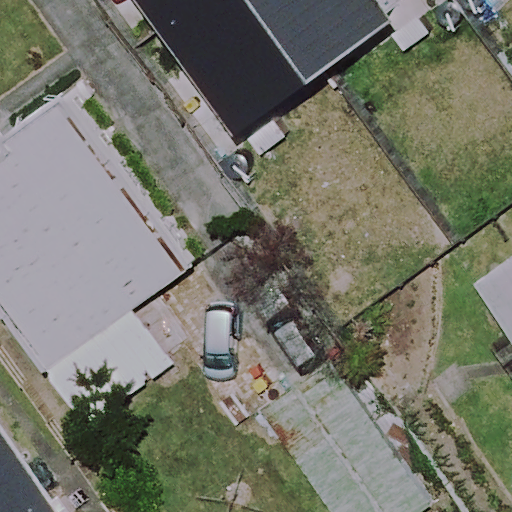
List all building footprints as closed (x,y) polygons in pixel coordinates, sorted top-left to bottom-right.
[(334,192),(511,59),(511,0),(321,0),(293,21),(277,0),(228,0),(186,32),(315,206),(334,192)] [(511,85),(346,209),(403,285),(511,205),(511,85)] [(198,262),(83,99),(0,157),(0,290),(93,423),(179,363),(137,304),(198,262)] [(511,261),(487,279),(511,314),(511,261)] [(415,511),(433,500),(337,355),(268,401),(342,511),(415,511)] [(0,511),(60,511),(0,424),(0,511)]
